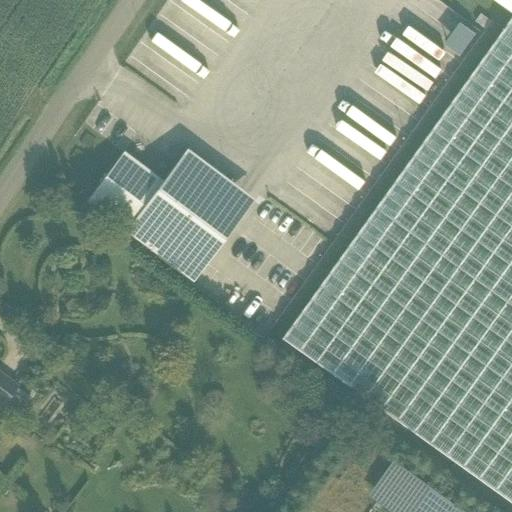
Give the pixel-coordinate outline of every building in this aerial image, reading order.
[(173,0),(142,51),(137,48),(123,71),(186,110),(254,0),(173,0)] [(511,0),(492,0),(511,13),(511,20),(284,339),(403,425),(511,502),(511,0)] [(414,120),(474,34),(425,0),(402,0),(401,2),(448,34),(439,47),(403,22),(361,84),(414,120)] [(332,238),(397,135),(344,102),(280,205),(332,238)] [(162,182),(123,152),(85,203),(192,283),(253,200),(186,150),(162,182)] [(0,404),(3,406),(18,388),(0,374),(0,404)] [(125,408),(130,401),(127,399),(129,396),(122,391),(115,401),(125,408)] [(460,511),(424,488),(407,511),(460,511)]
